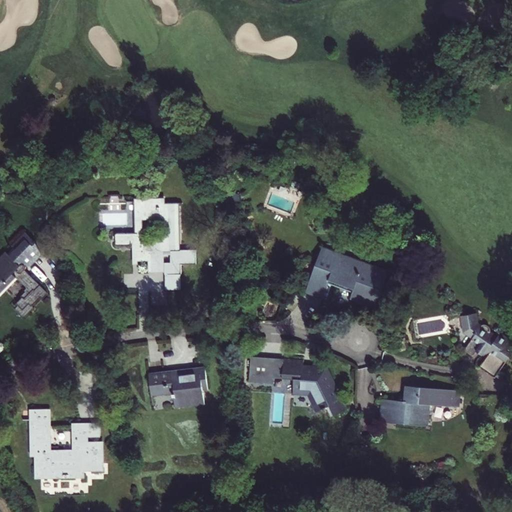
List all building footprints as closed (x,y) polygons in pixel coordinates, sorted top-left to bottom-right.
[(136,240),(137,257),(139,259),(147,259),(151,259),(164,259),(163,249),(166,249),(166,251),(178,251),(177,204),(164,204),(164,208),(162,208),(161,199),(147,199),(147,202),(137,202),(137,233),(118,234),(116,235),(116,243),(117,245),(130,245),(132,244),(132,240),(136,240)] [(7,252),(0,258),(0,291),(1,291),(4,288),(16,276),(27,287),(27,289),(25,291),(27,292),(22,297),(23,298),(17,304),(19,306),(17,308),(17,311),(25,318),(34,308),(33,307),(42,297),(44,299),(47,295),(47,292),(30,275),(28,277),(23,273),(27,268),(26,264),(38,252),(33,247),(35,244),(35,242),(30,238),(11,256),(7,252)] [(322,247),(305,293),(323,299),(331,278),(345,283),(344,285),(349,287),(350,285),(355,286),(351,298),(375,307),(388,272),(364,262),(362,267),(338,258),(340,254),(322,247)] [(198,262),(198,249),(178,251),(166,251),(164,259),(151,259),(151,272),(164,271),(165,287),(179,287),(178,263),(198,262)] [(475,362),(490,375),(511,351),(511,347),(506,342),(509,339),(500,330),(497,333),(480,318),(481,304),(462,304),(461,324),(469,331),(462,339),(470,347),(473,344),(483,353),(475,362)] [(294,379),(293,392),(309,393),(318,411),(321,409),(322,411),(327,409),(326,407),(330,405),(334,415),(346,409),(326,368),(323,372),(313,372),(314,367),(304,366),(304,361),(283,359),(283,373),(273,373),(274,359),(251,358),(249,382),(271,384),(271,378),(294,379)] [(283,359),(274,359),(273,373),(283,373),(283,359)] [(182,371),(149,375),(151,390),(155,390),(155,392),(164,391),(164,386),(175,385),(175,393),(174,394),(174,398),(176,398),(177,404),(204,401),(203,388),(207,387),(205,369),(191,370),(191,374),(182,375),(182,371)] [(460,391),(407,386),(406,401),(382,400),(380,422),(403,424),(404,422),(408,422),(407,425),(428,427),(428,417),(427,417),(427,404),(459,407),(460,391)] [(91,444),(88,444),(83,443),(82,426),(72,426),(73,451),(50,452),(49,411),(29,411),(29,420),(31,420),(31,428),(32,428),(32,452),(34,452),(35,477),(81,476),(81,470),(101,470),(101,447),(91,447),(91,444)] [(82,424),(82,426),(83,443),(88,444),(88,437),(100,437),(100,423),(82,424)]
